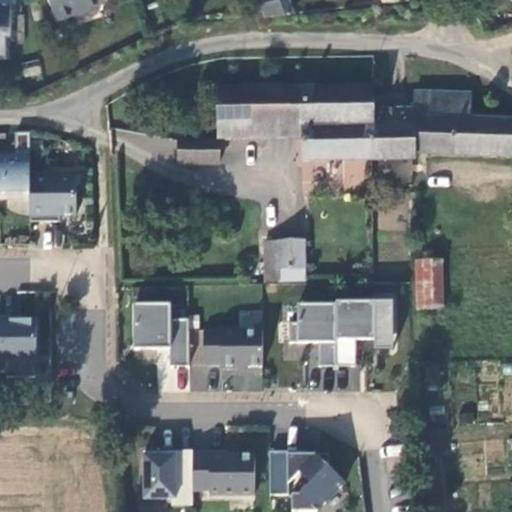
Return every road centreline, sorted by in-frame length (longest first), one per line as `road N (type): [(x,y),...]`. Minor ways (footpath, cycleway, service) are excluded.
road 1 (residential): [(0,270),(51,270),(78,285),(87,306),(86,360),(113,396),(150,408),(350,417),(378,442),(387,511)]
road 2 (residential): [(0,112),(76,108),(185,44),(464,48),(511,33)]
